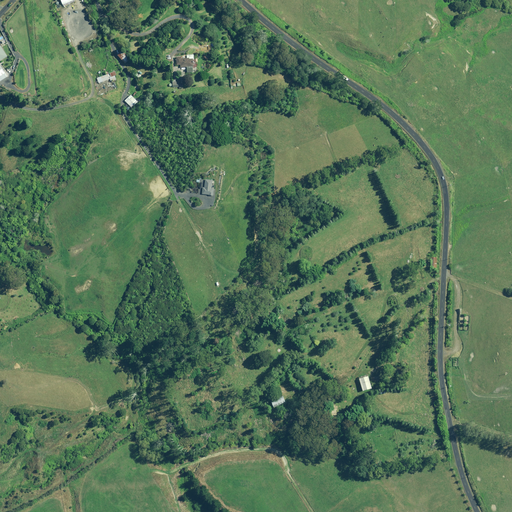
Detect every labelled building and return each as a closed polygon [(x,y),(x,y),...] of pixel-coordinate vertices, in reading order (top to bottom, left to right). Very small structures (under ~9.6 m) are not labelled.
[(126,64),(129,61),(131,59),(128,55),(126,52),(120,57),(126,64)] [(195,61),(194,55),(187,55),(188,58),(182,58),(182,57),(177,57),(177,65),(181,65),(181,67),(187,67),(188,72),(194,72),(194,67),(196,67),(196,61),(195,61)] [(0,81),(9,76),(2,64),(0,65),(0,81)] [(106,72),(107,75),(97,78),(99,83),(110,79),(111,81),(117,79),(115,76),(117,75),(116,71),(110,74),(109,71),(106,72)] [(128,103),(126,105),(128,108),(130,106),(132,108),(138,102),(131,95),(125,101),(128,103)] [(203,194),(209,195),(212,196),(212,195),(214,195),(215,189),(213,188),(213,180),(206,180),(205,188),(203,188),(203,194)] [(372,388),(368,377),(360,379),(363,391),(372,388)] [(286,402),(283,396),(272,401),(274,407),(286,402)]
